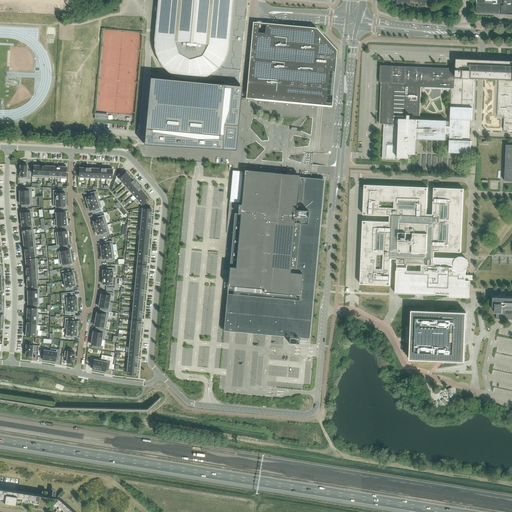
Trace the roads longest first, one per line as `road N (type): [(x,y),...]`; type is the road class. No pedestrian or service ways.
road 1 (motorway): [(511,505),(0,422)]
road 2 (motorway): [(0,441),(441,511)]
road 3 (residential): [(159,374),(150,357),(164,200),(126,155),(71,150)]
road 4 (residential): [(7,147),(10,363)]
road 5 (unclassified): [(335,199),(316,402)]
road 6 (unclassified): [(346,23),(335,199)]
road 7 (unclassified): [(335,199),(357,25)]
road 8 (residential): [(316,402),(303,415),(198,405),(159,374)]
road 9 (unclassified): [(152,0),(140,139)]
road 10 (residential): [(69,193),(96,253),(93,306),(82,311)]
